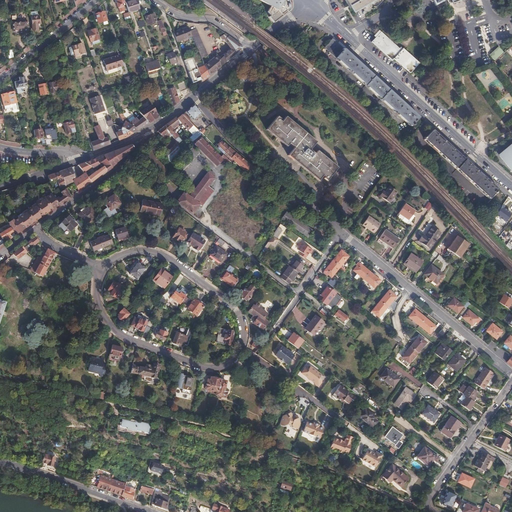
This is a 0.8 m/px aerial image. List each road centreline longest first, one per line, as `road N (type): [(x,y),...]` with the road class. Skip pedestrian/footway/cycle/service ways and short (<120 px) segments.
road 1 (residential): [(511,372),(246,153),(193,97)]
road 2 (residential): [(97,266),(102,317),(116,334),(215,368),(238,351),(237,310),(147,251),(107,263)]
road 3 (tertiary): [(511,186),(309,5)]
road 4 (residential): [(511,379),(426,509),(435,511)]
road 5 (residential): [(151,128),(138,149),(36,227)]
road 6 (unknown): [(419,22),(448,27),(462,67),(478,62),(470,22),(489,16)]
road 7 (tertiary): [(0,466),(142,511)]
road 8 (residential): [(95,0),(0,79)]
